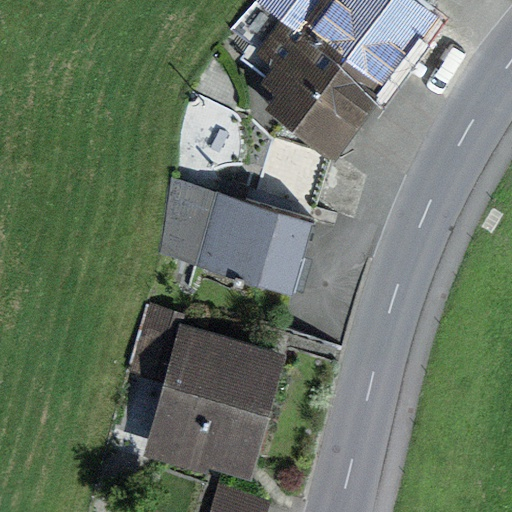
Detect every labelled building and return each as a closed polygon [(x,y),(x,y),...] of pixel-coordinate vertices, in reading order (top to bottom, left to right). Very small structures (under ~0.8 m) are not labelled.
[(392,62),(304,0),(255,0),(252,5),(296,36),(259,88),(336,142),(392,62)] [(304,0),(392,62),(432,7),(422,0),(304,0)] [(304,215),(182,186),(168,248),(289,276),(304,215)] [(272,330),(171,307),(141,440),(242,463),(272,330)] [(262,511),(268,489),(213,474),(202,511),(262,511)]
